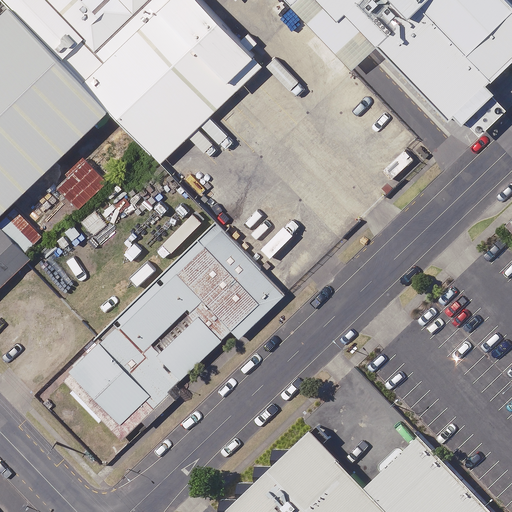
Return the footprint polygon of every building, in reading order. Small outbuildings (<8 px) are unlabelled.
[(123,61),(135,49),(88,0),(0,0),(0,30),(87,123),(150,190),(176,166),(112,98),(136,75),(123,61)] [(176,11),(165,0),(87,0),(135,49),(176,11)] [(255,0),(259,3),(261,0),(281,0),(351,73),(375,51),(447,126),(452,121),(461,129),(465,125),(479,140),(507,113),(485,89),(488,85),(490,87),(511,65),(511,7),(505,0),(255,0)] [(0,207),(87,123),(0,30),(0,207)] [(149,201),(135,182),(80,222),(110,263),(129,248),(125,242),(161,217),(149,201)] [(3,219),(0,221),(0,278),(32,249),(3,219)] [(511,223),(491,243),(511,264),(511,223)] [(203,232),(152,280),(213,345),(218,351),(270,303),(203,232)] [(213,345),(152,280),(28,396),(89,461),(213,345)] [(357,511),(347,501),(290,440),(212,511),(357,511)] [(347,501),(357,511),(465,511),(405,448),(347,501)]
